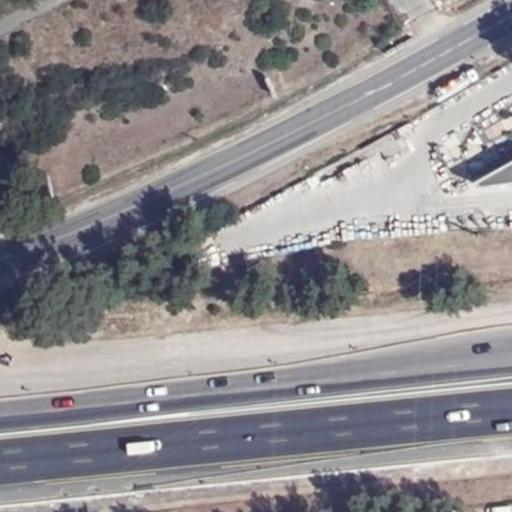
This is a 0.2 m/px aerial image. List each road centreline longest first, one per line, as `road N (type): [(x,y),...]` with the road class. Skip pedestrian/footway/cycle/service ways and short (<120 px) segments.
road 1 (primary): [(0,263),(222,170),(511,15)]
road 2 (motorway): [(0,466),(511,415)]
road 3 (motorway): [(511,348),(0,398)]
